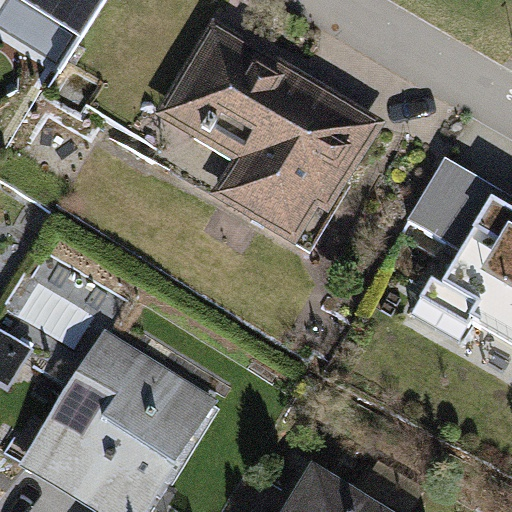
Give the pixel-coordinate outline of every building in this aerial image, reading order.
[(314,244),(386,123),(216,21),(143,142),(314,244)] [(511,201),(444,162),(382,270),(511,345),(511,201)] [(30,357),(0,339),(0,392),(6,396),(30,357)] [(83,511),(155,511),(218,410),(102,339),(20,473),(83,511)] [(381,511),(306,464),(274,511),(381,511)]
